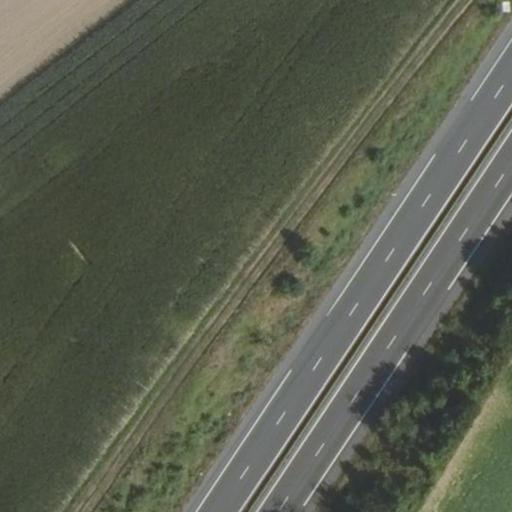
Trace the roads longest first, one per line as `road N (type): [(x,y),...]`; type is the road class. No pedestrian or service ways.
road 1 (track): [(94,511),(469,0)]
road 2 (trunk): [(511,71),(215,511)]
road 3 (trunk): [(276,511),(511,163)]
